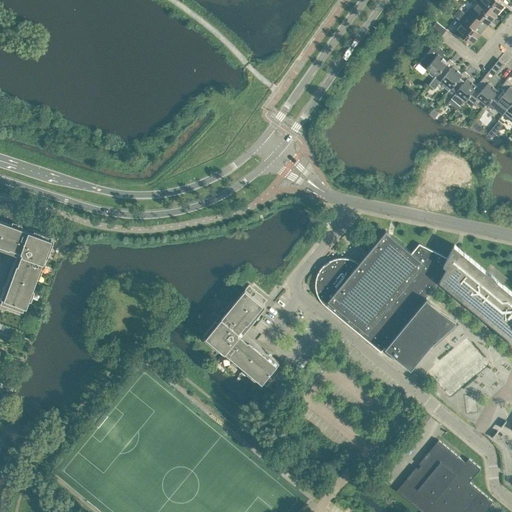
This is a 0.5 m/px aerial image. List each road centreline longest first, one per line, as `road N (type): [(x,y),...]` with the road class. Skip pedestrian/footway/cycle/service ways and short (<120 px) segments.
road 1 (residential): [(511,502),(495,485),(489,451),(300,296),(296,279),(342,223),(344,201)]
road 2 (secondary): [(0,178),(96,210),(148,215),(234,190),(269,161)]
road 3 (secondary): [(260,141),(194,186),(146,195),(100,190),(0,158)]
road 4 (secondary): [(281,148),(384,0)]
road 5 (secondary): [(363,0),(260,141)]
road 6 (residential): [(511,236),(344,201)]
